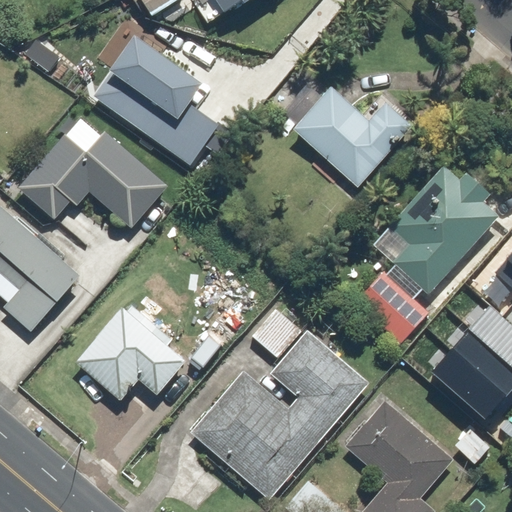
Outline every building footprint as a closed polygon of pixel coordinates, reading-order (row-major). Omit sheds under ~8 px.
[(136,0),(148,18),(177,0),(136,0)] [(192,0),(208,24),(232,8),(234,12),(252,0),(192,0)] [(73,79),(173,153),(204,111),(175,90),(189,73),(121,22),(108,40),(104,37),(73,79)] [(306,84),(282,114),(294,124),(288,132),(360,190),(410,128),(378,102),(364,119),(327,89),(322,96),(306,84)] [(85,153),(64,135),(16,190),(54,223),(68,206),(75,212),(89,196),(127,229),(165,185),(104,132),(85,153)] [(430,297),(495,221),(478,206),(489,193),(462,170),(453,180),(439,168),(374,244),(394,261),(351,310),(399,351),(432,313),(415,298),(423,290),(430,297)] [(77,278),(0,209),(0,279),(14,291),(0,306),(0,307),(28,332),(77,278)] [(511,251),(493,274),(511,290),(511,251)] [(172,342),(122,303),(73,366),(119,402),(134,383),(154,398),(184,359),(168,347),(172,342)] [(311,335),(302,328),(275,306),(249,338),(276,360),(266,372),(297,397),(287,410),(238,370),(184,437),(268,505),(368,382),(311,335)] [(511,322),(493,306),(435,374),(486,418),(511,387),(511,322)] [(418,429),(385,400),(343,446),(383,482),(356,511),(437,511),(439,511),(424,498),(456,463),(418,429)] [(470,429),(453,445),(472,465),(489,449),(470,429)] [(345,511),(309,479),(282,508),(287,511),(345,511)]
